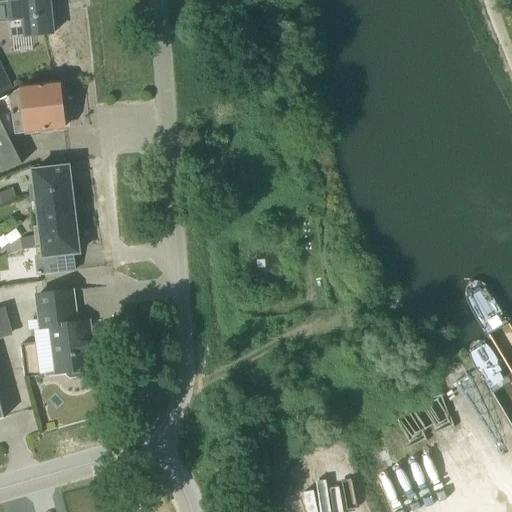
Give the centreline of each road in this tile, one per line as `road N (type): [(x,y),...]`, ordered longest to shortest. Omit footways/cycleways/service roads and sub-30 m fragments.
road 1 (unclassified): [(164,445),(184,386),(162,0)]
road 2 (unclassified): [(0,489),(164,445)]
